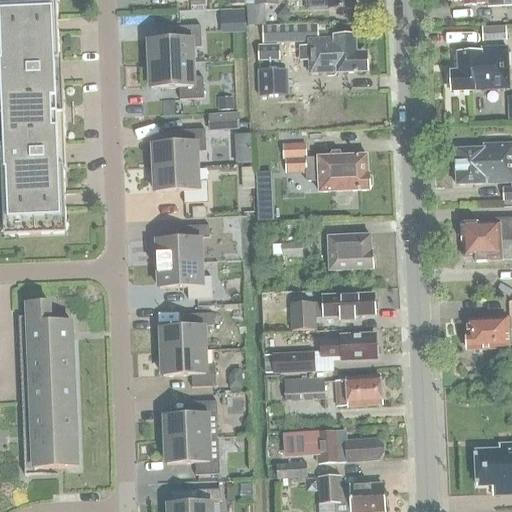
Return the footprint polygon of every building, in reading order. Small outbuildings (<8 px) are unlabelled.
[(65,168),(59,168),(59,146),(66,146),(65,115),(63,83),(56,84),(55,62),(60,61),(57,0),(0,0),(0,63),(1,64),(1,68),(0,68),(0,81),(2,81),(2,86),(0,85),(0,148),(4,148),(4,153),(0,152),(0,165),(5,165),(5,170),(2,170),(5,238),(36,237),(67,236),(65,168)] [(277,7),(276,0),(244,0),(245,9),(277,7)] [(304,0),(305,12),(329,11),(353,10),(352,0),(304,0)] [(220,25),(232,25),(231,11),(220,12),(220,25)] [(262,27),(262,45),(289,44),(289,26),(262,27)] [(480,43),(505,42),(504,26),(480,27),(480,43)] [(146,42),(147,67),(195,64),(194,39),(201,39),(200,28),(176,29),(176,40),(146,42)] [(317,41),(309,41),(309,44),(310,76),(361,74),(367,68),(367,59),(361,54),(356,54),(356,37),(334,38),(333,40),(317,41)] [(257,47),(258,63),(280,62),(279,46),(257,47)] [(509,90),(506,49),(480,50),(480,54),(457,55),(458,73),(450,74),(452,94),(509,90)] [(196,79),(195,64),(147,67),(148,91),(179,90),(180,101),(203,100),(203,79),(196,79)] [(285,72),(257,73),(258,99),(286,98),(285,72)] [(217,100),(218,112),(233,112),(233,99),(217,100)] [(239,132),(238,115),(237,115),(223,116),(223,133),(237,132),(239,132)] [(154,145),(155,170),(197,168),(197,153),(207,153),(206,131),(182,132),(182,144),(154,145)] [(511,183),(511,145),(483,146),(483,150),(455,151),(456,186),(486,185),(486,184),(511,183)] [(283,174),(303,173),(302,146),(282,147),(283,174)] [(251,151),(236,151),(236,165),(252,165),(251,151)] [(305,184),(319,183),(319,193),(369,192),(369,175),(367,175),(367,156),(304,159),(305,184)] [(197,168),(155,170),(156,194),(184,193),(185,205),(209,204),(208,182),(198,183),(197,168)] [(511,187),(500,187),(501,202),(511,201),(511,187)] [(274,223),(273,204),(256,205),(257,223),(274,223)] [(192,220),(205,220),(205,209),(191,209),(192,220)] [(462,240),(462,243),(511,240),(511,219),(493,220),(493,223),(475,224),(475,221),(464,221),(464,225),(461,225),(461,229),(458,229),(458,240),(462,240)] [(158,241),(159,266),(201,264),(200,240),(210,239),(210,227),(186,228),(186,240),(158,241)] [(373,270),(372,254),(371,253),(370,237),(328,239),(329,272),(373,270)] [(501,260),(511,259),(511,240),(462,243),(463,259),(474,258),(474,263),(488,263),(488,262),(500,261),(501,260)] [(300,243),(281,244),(281,260),(301,259),(300,243)] [(201,264),(159,266),(160,290),(188,289),(189,301),(213,300),(212,279),(202,279),(201,264)] [(314,320),(323,320),(338,319),(339,322),(354,321),(354,317),(375,316),(374,295),(322,298),(323,306),(289,308),(290,334),(315,333),(314,320)] [(511,302),(509,302),(510,320),(466,322),(467,336),(466,336),(467,351),(508,349),(508,348),(511,347),(511,302)] [(25,477),(58,476),(58,469),(77,469),(72,322),(50,323),(49,303),(28,304),(29,318),(19,318),(25,477)] [(161,329),(163,354),(205,352),(204,328),(214,327),(213,315),(189,316),(190,328),(161,329)] [(322,359),(338,358),(338,366),(377,364),(375,336),(342,338),(341,341),(321,342),(322,359)] [(206,367),(205,352),(163,354),(164,378),(192,377),(192,389),(216,388),(215,366),(206,367)] [(314,374),(313,357),(264,359),(265,377),(314,374)] [(228,390),(242,389),(241,371),(233,371),(228,377),(228,390)] [(381,403),(379,378),(347,380),(346,382),(336,383),(338,408),(348,407),(349,409),(378,406),(381,403)] [(324,402),(322,380),(283,382),(284,404),(324,402)] [(165,417),(166,442),(209,440),(208,416),(217,415),(217,403),(193,404),(193,416),(165,417)] [(345,444),(344,433),(335,433),(282,437),(283,459),(318,457),(318,466),(378,462),(384,457),(383,446),(377,442),(345,444)] [(209,440),(166,442),(167,466),(195,465),(196,477),(220,476),(220,464),(210,464),(209,440)] [(493,496),(511,495),(511,446),(500,447),(500,452),(476,453),(477,486),(493,485),(493,496)] [(305,466),(277,468),(278,483),(306,481),(305,466)] [(384,511),(383,487),(342,489),(341,478),(319,479),(320,506),(335,506),(335,511),(384,511)] [(317,481),(305,481),(305,494),(317,493),(317,481)] [(169,505),(169,511),(211,511),(211,504),(221,503),(220,491),(197,492),(197,504),(169,505)] [(155,503),(155,511),(163,511),(163,503),(155,503)]
